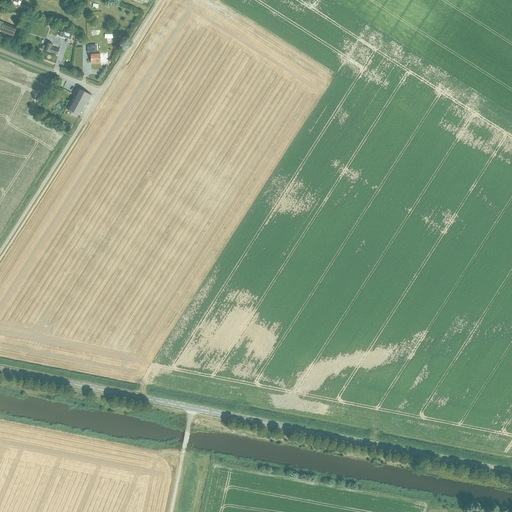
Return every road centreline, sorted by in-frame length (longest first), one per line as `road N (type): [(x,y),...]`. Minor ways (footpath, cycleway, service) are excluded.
road 1 (tertiary): [(511,472),(192,408)]
road 2 (tertiary): [(192,408),(0,370)]
road 3 (unclassified): [(0,252),(101,92)]
